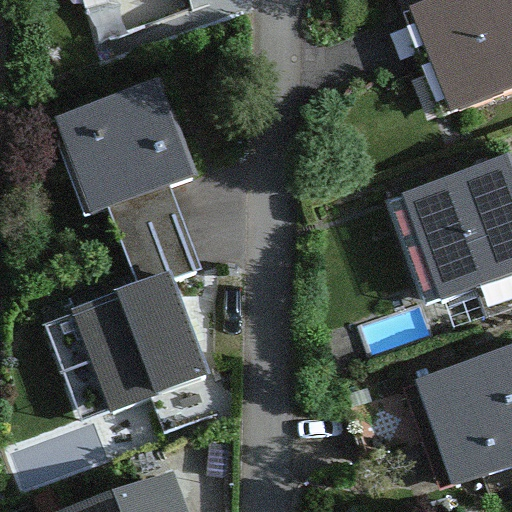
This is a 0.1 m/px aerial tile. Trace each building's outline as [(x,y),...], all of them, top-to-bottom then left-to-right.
[(511,0),(422,0),(410,4),(451,112),(511,89),(511,0)] [(175,92),(74,129),(108,224),(209,187),(175,92)] [(511,165),(405,205),(443,306),(511,280),(511,165)] [(188,286),(87,320),(120,420),(222,386),(188,286)] [(511,363),(424,396),(460,493),(511,473),(511,363)] [(181,511),(171,489),(114,511),(181,511)]
